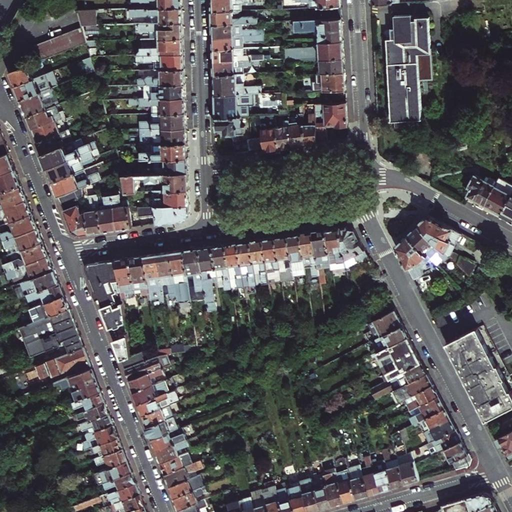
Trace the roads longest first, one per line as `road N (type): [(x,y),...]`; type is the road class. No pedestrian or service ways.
road 1 (residential): [(494,470),(368,211)]
road 2 (residential): [(65,253),(164,511)]
road 3 (residential): [(197,0),(203,175)]
road 4 (residential): [(0,92),(65,253)]
road 5 (residential): [(511,242),(364,164)]
road 6 (residential): [(363,153),(203,175)]
road 7 (residential): [(209,232),(368,211)]
road 8 (residential): [(363,153),(356,0)]
road 9 (residential): [(209,232),(65,253)]
road 10 (residential): [(363,511),(494,470)]
